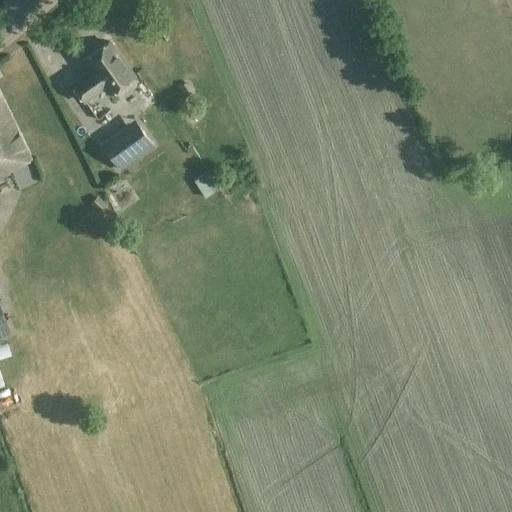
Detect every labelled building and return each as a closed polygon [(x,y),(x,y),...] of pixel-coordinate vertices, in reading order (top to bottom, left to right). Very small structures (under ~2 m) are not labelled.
[(72,83),(84,101),(104,87),(109,94),(134,76),(109,42),(85,59),(93,71),(85,76),(84,74),(72,83)] [(55,109),(66,109),(66,66),(56,66),(55,109)] [(29,159),(0,98),(0,176),(8,172),(7,170),(29,159)] [(100,143),(120,170),(154,146),(134,118),(100,143)] [(205,197),(219,188),(208,171),(194,180),(205,197)] [(0,199),(0,204),(27,267),(48,258),(40,240),(50,236),(29,187),(0,199)] [(0,336),(10,333),(0,306),(0,336)]
